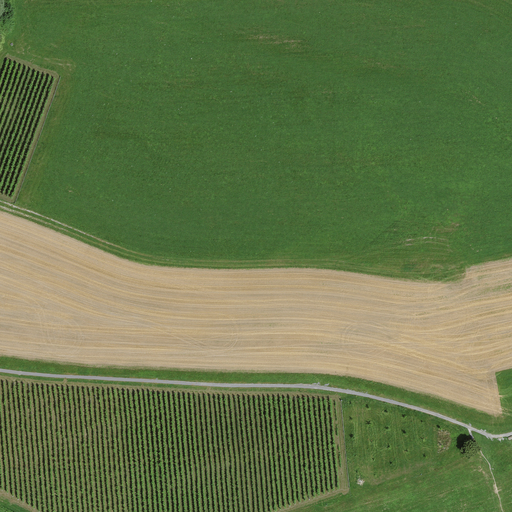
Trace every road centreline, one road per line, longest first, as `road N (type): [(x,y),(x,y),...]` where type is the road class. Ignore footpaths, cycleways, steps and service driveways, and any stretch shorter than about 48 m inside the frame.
road 1 (track): [(0,370),(318,387),(468,427)]
road 2 (track): [(0,203),(118,249),(192,263),(447,268)]
